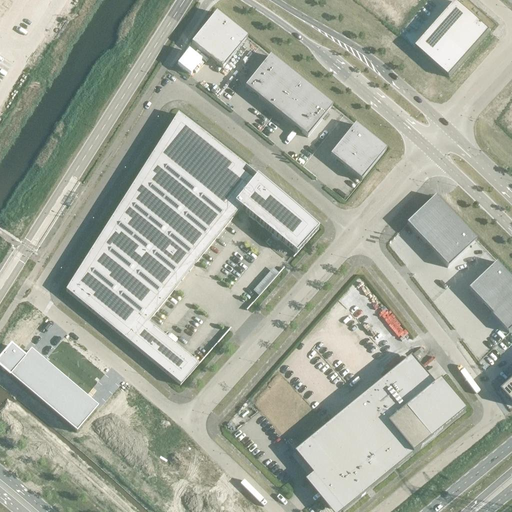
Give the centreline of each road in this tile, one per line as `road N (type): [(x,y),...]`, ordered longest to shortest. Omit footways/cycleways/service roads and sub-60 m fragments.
road 1 (unclassified): [(352,228),(193,98),(180,91),(160,96),(34,300),(180,419)]
road 2 (unclassified): [(380,511),(497,415),(361,237)]
road 3 (unclassified): [(352,228),(180,419)]
road 4 (unclassified): [(192,429),(361,237)]
road 5 (tertiary): [(245,0),(330,61),(423,144)]
road 6 (tertiary): [(439,121),(362,51),(272,0)]
